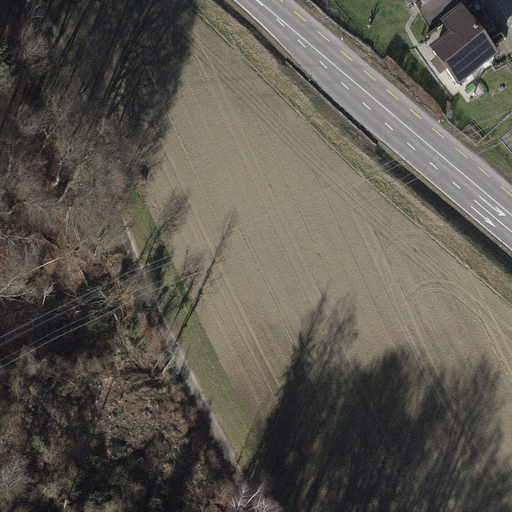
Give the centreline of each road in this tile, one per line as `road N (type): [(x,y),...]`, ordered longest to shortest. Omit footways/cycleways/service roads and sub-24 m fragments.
road 1 (track): [(25,0),(69,57),(137,265),(256,511)]
road 2 (secondary): [(511,219),(257,0)]
